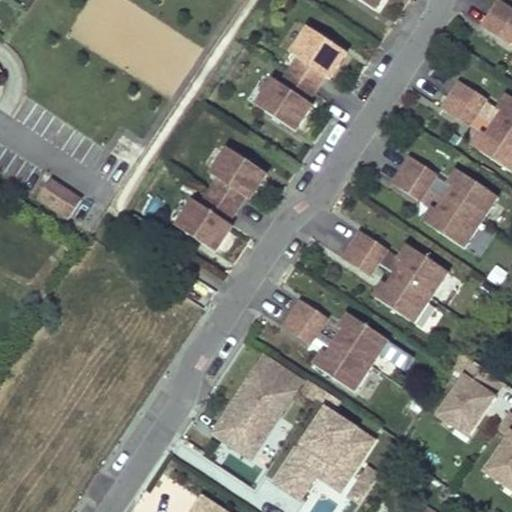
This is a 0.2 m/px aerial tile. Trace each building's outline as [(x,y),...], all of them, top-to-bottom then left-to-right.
[(361,0),(376,10),(383,0),(361,0)] [(511,6),(502,0),(500,0),(483,26),(510,44),(511,40),(511,6)] [(275,79),(258,105),(296,131),(313,105),(309,102),(326,76),(331,79),(348,53),(310,27),(292,53),(299,58),(282,84),(275,79)] [(461,81),(443,108),(470,126),(488,99),(461,81)] [(511,98),(508,96),(499,109),(503,113),(488,135),(484,133),(474,147),(511,171),(511,98)] [(178,226),(216,251),(233,226),(229,222),(246,196),(251,199),(268,174),(229,148),(212,174),(219,179),(202,205),(195,200),(178,226)] [(411,156),(393,183),(420,200),(438,174),(411,156)] [(434,208),(424,222),(464,248),(498,197),(458,171),(449,184),(454,188),(438,210),(434,208)] [(82,199),(55,181),(40,201),(68,220),(82,199)] [(361,231),(344,258),(370,275),(388,249),(361,231)] [(384,282),(375,296),(415,323),(449,272),(409,245),(399,259),(404,262),(388,286),(384,282)] [(172,288),(205,309),(217,291),(198,279),(193,288),(178,278),(172,288)] [(302,299),(284,326),(311,344),(328,317),(302,299)] [(485,334),(511,352),(511,313),(502,308),(485,334)] [(324,351),(315,365),(355,391),(389,340),(349,314),(339,328),(344,331),(329,354),(324,351)] [(307,384),(261,350),(199,433),(245,467),(307,384)] [(473,426),(494,395),(493,395),(501,381),(461,354),(449,373),(459,379),(434,415),(453,427),(459,418),(473,426)] [(303,501),(318,477),(343,492),(379,434),(323,400),(272,482),(303,501)] [(511,473),(511,410),(509,408),(498,426),(507,433),(483,469),(502,482),(508,472),(511,473)] [(473,426),(459,418),(453,427),(467,436),(473,426)] [(511,473),(508,472),(502,482),(511,487),(511,473)] [(225,511),(198,494),(185,511),(225,511)]
